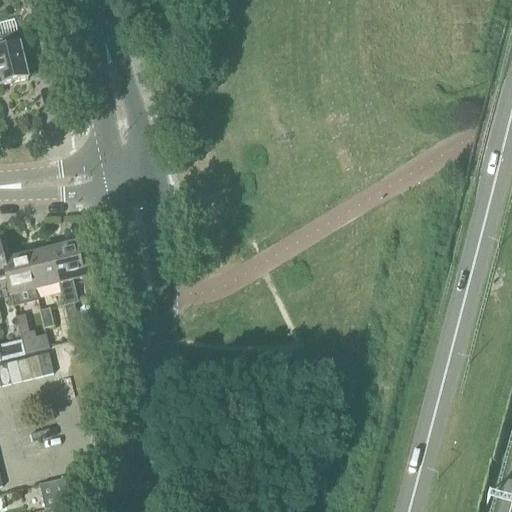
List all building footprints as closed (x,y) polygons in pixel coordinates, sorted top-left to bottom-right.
[(0,81),(1,87),(28,81),(17,34),(0,38),(0,81)] [(50,251),(49,251),(58,286),(59,286),(69,325),(78,323),(74,306),(79,305),(73,282),(82,280),(86,298),(103,293),(91,245),(76,249),(75,245),(50,251)] [(27,257),(26,257),(35,292),(58,286),(49,251),(27,257)] [(26,257),(3,263),(1,264),(6,280),(5,280),(13,310),(38,304),(35,292),(26,257)] [(40,313),(44,331),(54,328),(50,311),(40,313)] [(16,319),(20,336),(29,334),(26,317),(16,319)] [(108,342),(106,330),(95,332),(97,344),(108,342)] [(49,357),(38,359),(42,379),(53,377),(49,357)] [(38,359),(27,362),(31,382),(42,379),(38,359)] [(27,362),(16,364),(21,384),(31,382),(27,362)] [(16,364),(5,367),(10,387),(21,384),(16,364)] [(5,367),(0,368),(0,389),(10,387),(5,367)] [(200,389),(213,391),(220,392),(221,380),(202,378),(200,389)] [(63,482),(38,488),(43,511),(45,511),(68,506),(63,482)]
